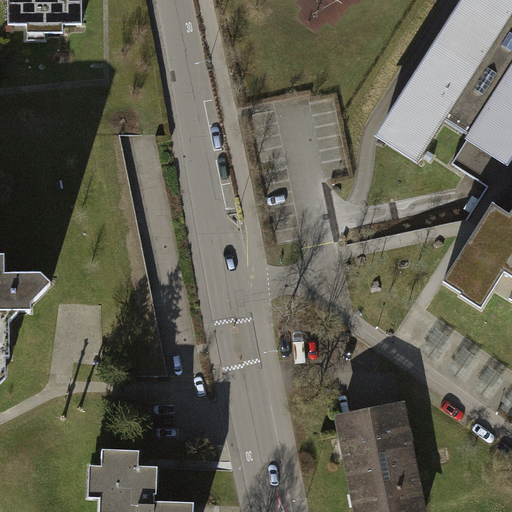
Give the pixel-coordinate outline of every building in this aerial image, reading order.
[(11,0),(12,30),(32,30),(32,38),(65,37),(65,29),(87,29),(87,0),(11,0)] [(511,0),(458,0),(374,138),(417,164),(441,126),(509,168),(511,162),(511,0)] [(511,221),(494,210),(468,251),(511,278),(511,293),(506,302),(511,306),(511,221)] [(0,376),(18,376),(15,316),(50,314),(48,269),(4,271),(4,255),(0,255),(0,376)] [(423,511),(403,406),(337,418),(355,511),(423,511)] [(138,454),(101,453),(100,468),(87,467),(85,499),(99,500),(98,511),(191,511),(191,506),(156,504),(157,471),(137,470),(138,454)]
